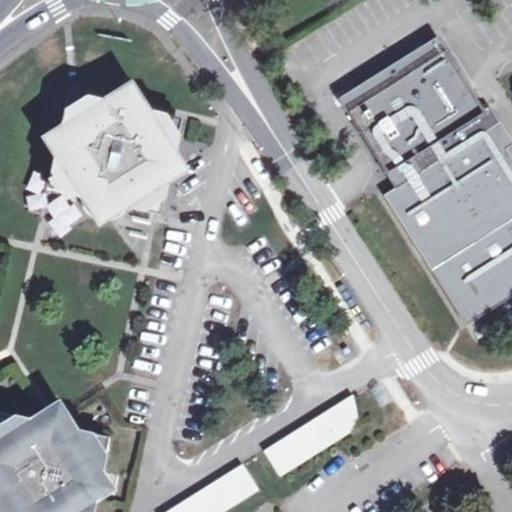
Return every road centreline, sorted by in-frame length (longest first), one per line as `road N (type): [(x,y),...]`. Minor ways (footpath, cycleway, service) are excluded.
road 1 (residential): [(284,155),(451,400)]
road 2 (residential): [(143,0),(167,17),(284,155)]
road 3 (residential): [(284,155),(280,127),(234,51),(216,0)]
